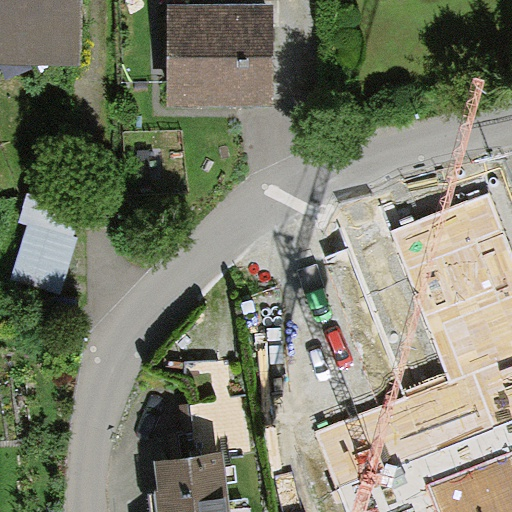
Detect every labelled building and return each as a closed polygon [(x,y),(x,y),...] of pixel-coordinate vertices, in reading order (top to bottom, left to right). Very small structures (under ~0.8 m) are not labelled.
[(0,0),(0,58),(82,60),(83,0),(0,0)] [(169,104),(276,103),(275,6),(168,7),(169,104)] [(15,284),(65,300),(88,227),(38,211),(15,284)] [(232,511),(226,454),(158,462),(162,511),(232,511)] [(511,511),(511,459),(430,492),(438,511),(511,511)]
